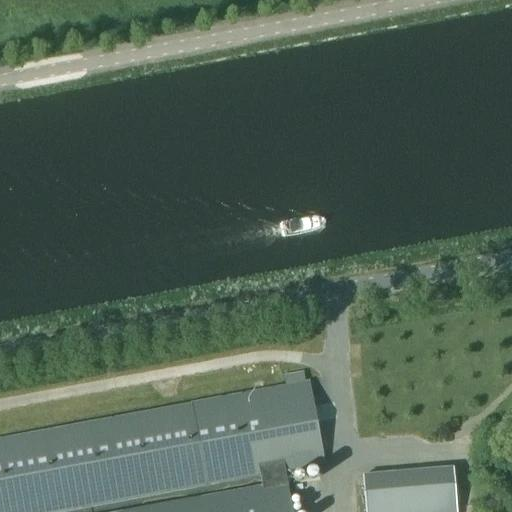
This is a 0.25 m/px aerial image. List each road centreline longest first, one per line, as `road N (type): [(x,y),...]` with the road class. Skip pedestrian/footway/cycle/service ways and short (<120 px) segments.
road 1 (tertiary): [(0,353),(511,257)]
road 2 (tertiary): [(0,79),(423,0)]
